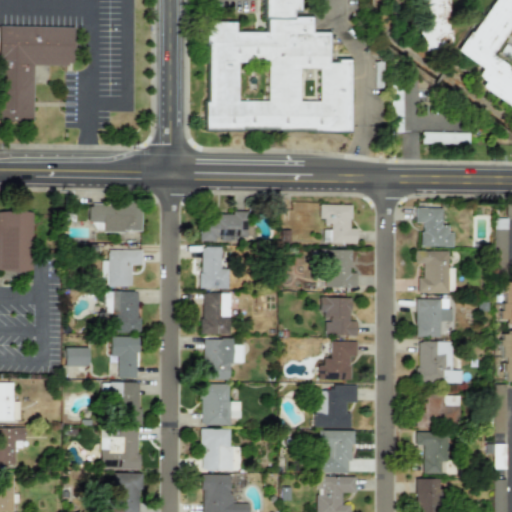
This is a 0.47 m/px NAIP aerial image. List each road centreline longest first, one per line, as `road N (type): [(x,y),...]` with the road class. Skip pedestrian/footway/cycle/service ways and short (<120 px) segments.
road 1 (tertiary): [(511,179),(173,174)]
road 2 (residential): [(171,511),(173,174)]
road 3 (residential): [(381,511),(380,177)]
road 4 (tertiary): [(173,174),(173,0)]
road 5 (tertiary): [(173,174),(0,171)]
